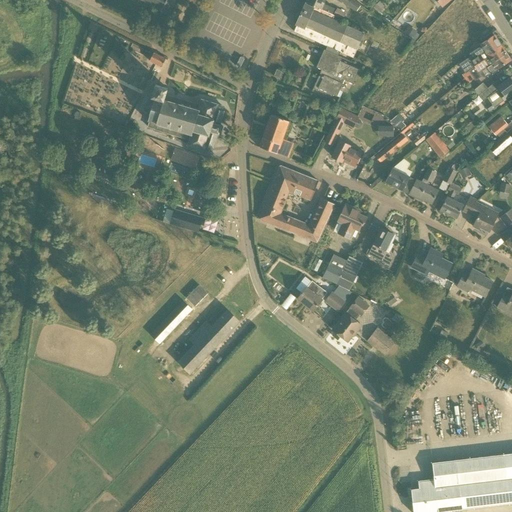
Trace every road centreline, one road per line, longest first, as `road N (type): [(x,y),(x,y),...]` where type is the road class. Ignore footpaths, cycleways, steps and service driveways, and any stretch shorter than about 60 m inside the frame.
road 1 (track): [(46,191),(9,511)]
road 2 (residential): [(239,145),(331,176),(511,264)]
road 3 (unclassified): [(387,511),(363,383),(259,294)]
road 4 (residential): [(247,87),(72,0)]
road 5 (residential): [(259,294),(239,145)]
